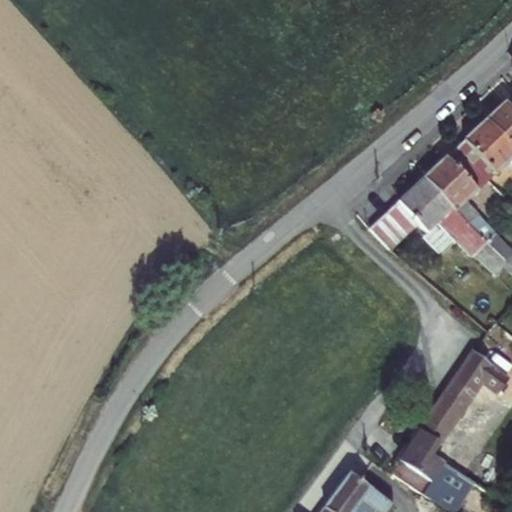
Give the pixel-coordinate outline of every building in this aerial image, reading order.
[(511,148),(511,100),(508,105),(507,103),(487,121),(511,148)] [(511,148),(487,121),(457,149),(488,182),(494,176),(495,177),(508,164),(511,168),(511,148)] [(488,182),(457,149),(424,179),(471,229),(486,243),(494,234),(465,204),(488,182)] [(471,229),(424,179),(398,204),(418,225),(427,235),(422,239),(438,256),(454,241),(471,258),(473,257),(492,275),(505,262),(486,243),(471,229)] [(413,229),(418,225),(398,204),(393,208),(413,229)] [(393,208),(368,231),(388,251),(413,229),(393,208)] [(511,268),(511,253),(494,234),(486,243),(505,262),(509,265),(511,268)] [(495,278),(506,268),(509,265),(505,262),(492,275),(495,278)] [(511,337),(496,324),(488,334),(511,353),(511,337)] [(433,457),(460,476),(474,456),(444,435),(480,382),(497,395),(508,382),(491,368),(492,367),(474,353),(422,431),(442,444),(433,457)] [(442,444),(422,431),(391,476),(446,511),(454,511),(464,499),(476,506),(485,492),(460,476),(433,457),(442,444)] [(322,511),(373,511),(374,511),(375,511),(391,511),(394,508),(350,475),(322,511)]
